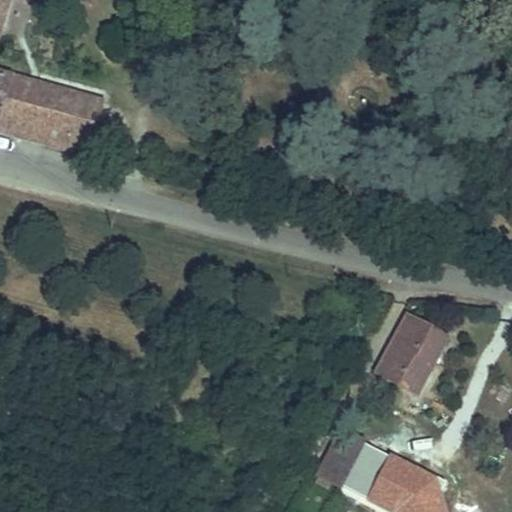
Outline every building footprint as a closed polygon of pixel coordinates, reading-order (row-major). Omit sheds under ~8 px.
[(0,0),(0,51),(23,59),(26,49),(38,0),(0,0)] [(38,0),(26,49),(52,55),(67,0),(38,0)] [(15,83),(0,132),(0,136),(98,164),(114,110),(15,83)] [(383,383),(411,399),(431,368),(446,378),(462,354),(420,324),(383,383)] [(431,368),(411,399),(426,408),(446,378),(431,368)] [(339,434),(316,481),(339,495),(366,449),(339,434)]
